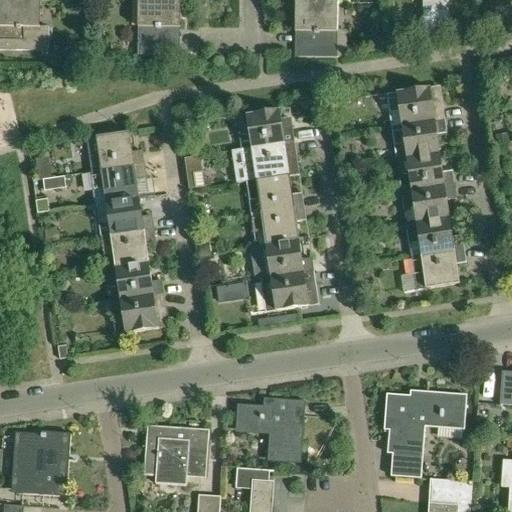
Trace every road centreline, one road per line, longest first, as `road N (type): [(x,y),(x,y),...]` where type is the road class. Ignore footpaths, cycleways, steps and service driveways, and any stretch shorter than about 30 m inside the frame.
road 1 (residential): [(508,331),(468,82)]
road 2 (residential): [(351,354),(317,105)]
road 3 (residential): [(204,376),(166,128)]
road 4 (residential): [(508,331),(351,354)]
road 5 (residential): [(373,511),(351,354)]
road 6 (residential): [(351,354),(204,376)]
road 7 (residential): [(111,390),(124,511)]
